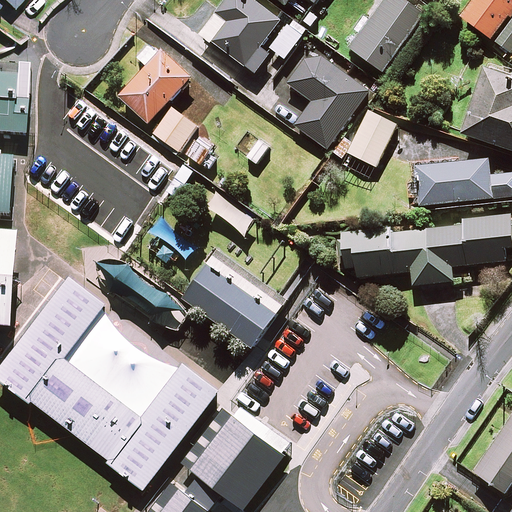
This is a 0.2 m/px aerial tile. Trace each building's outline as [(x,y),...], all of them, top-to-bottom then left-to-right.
[(283,23),(250,0),(227,0),(218,14),(231,23),(215,45),(258,76),(272,57),(263,50),(283,23)] [(277,0),(288,8),(293,0),(309,0),(316,6),(320,0),(277,0)] [(426,17),(401,0),(388,0),(352,51),(385,75),(426,17)] [(511,17),(511,0),(478,0),(464,22),(496,43),(511,17)] [(307,33),(292,22),(272,51),(287,61),(307,33)] [(511,23),(497,45),(511,54),(511,23)] [(192,81),(153,46),(141,60),(149,68),(121,100),(151,127),(192,81)] [(371,95),(315,53),(290,86),(314,104),(297,127),(329,151),(371,95)] [(0,115),(29,117),(33,64),(0,61),(0,115)] [(511,78),(487,70),(465,137),(511,153),(511,78)] [(199,129),(174,111),(154,138),(179,156),(199,129)] [(399,128),(371,113),(353,146),(345,142),(338,157),(344,161),(348,154),(377,170),(399,128)] [(19,139),(0,137),(0,196),(15,198),(19,139)] [(216,148),(202,138),(188,157),(202,167),(216,148)] [(511,176),(492,178),(491,164),(420,170),(423,208),(511,200),(511,176)] [(195,175),(186,168),(169,193),(178,200),(195,175)] [(261,216),(224,188),(209,208),(246,236),(261,216)] [(0,315),(10,316),(17,224),(0,223),(2,203),(0,202),(0,315)] [(511,250),(511,217),(465,222),(466,228),(393,236),(393,231),(343,236),(346,271),(359,269),(360,280),(414,274),(416,288),(459,284),(457,269),(507,264),(506,252),(511,250)] [(199,247),(165,222),(155,234),(189,260),(199,247)] [(279,299),(208,244),(180,280),(252,335),(279,299)] [(108,289),(69,259),(0,348),(0,361),(147,474),(223,376),(187,349),(144,406),(65,345),(108,289)] [(290,441),(235,400),(191,457),(246,498),(290,441)] [(511,497),(511,421),(476,474),(511,499),(511,497)] [(196,511),(212,492),(181,468),(147,511),(196,511)]
